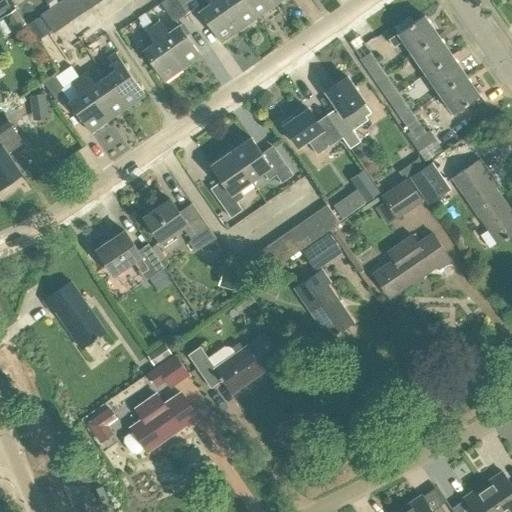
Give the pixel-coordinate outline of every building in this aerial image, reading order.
[(82,0),(61,0),(58,3),(71,22),(89,10),(82,0)] [(95,0),(82,0),(89,10),(98,4),(95,0)] [(186,14),(176,0),(165,0),(160,4),(174,23),(186,14)] [(195,0),(176,0),(186,14),(199,5),(195,0)] [(198,12),(220,43),(238,30),(217,0),(206,0),(209,5),(198,12)] [(217,0),(238,30),(256,18),(243,0),(217,0)] [(243,0),(256,18),(274,5),(270,0),(243,0)] [(58,3),(39,15),(53,35),(71,22),(58,3)] [(8,14),(18,28),(28,21),(18,7),(8,14)] [(399,33),(390,39),(395,47),(404,41),(413,53),(439,35),(425,15),(398,32),(399,33)] [(40,16),(31,22),(41,37),(50,31),(40,16)] [(152,27),(182,69),(200,57),(179,25),(168,33),(160,22),(152,27)] [(142,51),(164,82),(182,69),(152,27),(145,32),(153,43),(142,51)] [(439,35),(413,53),(427,73),(453,55),(439,35)] [(105,77),(127,108),(144,96),(115,53),(106,59),(114,70),(105,77)] [(370,53),(360,60),(374,80),(384,73),(370,53)] [(453,55),(427,73),(440,93),(466,75),(453,55)] [(42,82),(55,101),(68,92),(55,73),(42,82)] [(79,78),(109,120),(127,108),(105,77),(94,84),(86,73),(79,78)] [(384,73),(374,80),(388,100),(398,93),(384,73)] [(466,75),(440,93),(441,94),(454,113),(480,95),(466,75)] [(68,101),(90,133),(109,120),(79,78),(72,82),(80,94),(68,101)] [(346,78),(325,93),(339,113),(330,119),(342,137),(350,149),(360,142),(352,131),(367,120),(365,117),(370,113),(362,102),(363,102),(346,78)] [(50,117),(47,91),(31,92),(34,118),(50,117)] [(398,93),(388,100),(402,120),(412,113),(398,93)] [(307,110),(282,127),(297,148),(307,142),(316,155),(342,137),(330,119),(319,127),(307,110)] [(412,113),(402,120),(407,128),(416,140),(426,133),(412,113)] [(0,117),(0,189),(22,174),(8,154),(22,144),(2,116),(0,117)] [(417,142),(424,153),(441,141),(433,130),(417,142)] [(250,138),(230,152),(250,182),(263,173),(268,180),(275,175),(281,183),(292,175),(275,150),(263,158),(250,138)] [(212,193),(230,219),(241,211),(236,203),(243,198),(238,190),(250,182),(230,152),(210,166),(223,185),(212,193)] [(418,158),(398,172),(403,179),(423,165),(418,158)] [(479,159),(452,178),(497,243),(504,238),(505,239),(508,237),(507,236),(511,232),(511,214),(494,189),(498,186),(479,159)] [(437,164),(415,179),(429,199),(451,183),(437,164)] [(366,176),(355,184),(367,202),(379,194),(366,176)] [(405,180),(380,197),(395,219),(420,201),(405,180)] [(169,200),(143,219),(160,243),(164,248),(178,238),(174,233),(182,227),(191,241),(190,243),(196,252),(215,239),(208,229),(190,205),(178,213),(169,200)] [(326,205),(317,211),(330,230),(339,224),(326,205)] [(317,211),(308,217),(321,237),(330,230),(317,211)] [(308,217),(299,224),(312,243),(321,237),(308,217)] [(299,224),(290,230),(303,249),(312,243),(299,224)] [(290,230),(281,236),(294,255),(303,249),(290,230)] [(96,252),(113,276),(133,262),(146,280),(149,278),(163,267),(147,245),(138,252),(124,232),(96,252)] [(431,234),(416,244),(410,235),(386,252),(392,261),(371,274),(388,298),(397,292),(397,293),(398,292),(398,291),(435,267),(438,270),(450,262),(431,234)] [(281,236),(271,242),(285,262),(294,255),(281,236)] [(327,236),(300,254),(311,271),(338,253),(327,236)] [(271,242),(262,248),(276,268),(285,262),(271,242)] [(262,248),(253,255),(267,274),(276,268),(262,248)] [(253,255),(244,261),(258,280),(267,274),(253,255)] [(244,261),(235,267),(248,287),(258,280),(244,261)] [(163,267),(149,278),(158,292),(173,281),(163,267)] [(324,288),(328,285),(319,272),(293,291),(319,328),(311,334),(320,346),(327,341),(328,341),(335,336),(336,337),(339,335),(338,334),(351,325),(324,288)] [(228,276),(226,288),(239,291),(241,278),(228,276)] [(55,312),(80,349),(104,332),(70,283),(43,302),(51,314),(55,312)] [(245,291),(228,302),(236,312),(252,301),(245,291)] [(187,356),(210,390),(222,381),(231,394),(267,369),(270,372),(283,364),(264,336),(215,370),(199,348),(187,356)] [(164,343),(147,356),(154,366),(172,354),(164,343)] [(146,374),(155,388),(163,382),(167,388),(187,375),(174,355),(146,374)] [(133,454),(138,455),(146,449),(149,453),(188,425),(190,428),(201,420),(182,394),(165,406),(158,395),(137,409),(145,420),(132,429),(135,433),(126,439),(125,444),(133,454)] [(115,433),(110,425),(119,418),(111,407),(88,422),(102,442),(115,433)] [(482,486),(500,511),(511,511),(511,486),(502,472),(482,486)] [(500,511),(482,486),(463,499),(472,511),(500,511)] [(421,496),(402,509),(404,511),(444,511),(440,506),(432,511),(421,496)]
